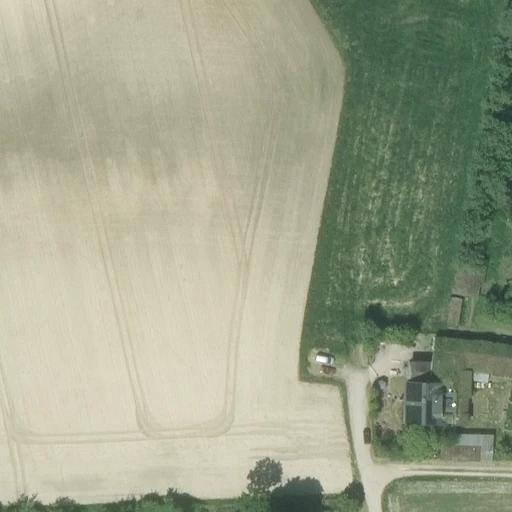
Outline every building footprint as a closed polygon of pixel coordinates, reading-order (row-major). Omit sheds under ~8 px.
[(453,293),(469,297),(474,273),(458,270),(453,293)] [(434,339),(430,364),(469,364),(472,345),(434,339)] [(472,345),(469,364),(486,367),(486,374),(511,378),(511,348),(473,342),(472,345)] [(469,371),(469,364),(430,364),(416,364),(415,384),(407,384),(406,384),(405,414),(406,414),(406,424),(465,425),(465,398),(469,399),(469,371)] [(415,384),(416,364),(408,364),(407,384),(415,384)] [(469,364),(469,371),(486,374),(486,367),(469,364)] [(483,461),(494,461),(495,434),(461,434),(460,445),(484,445),(483,461)]
